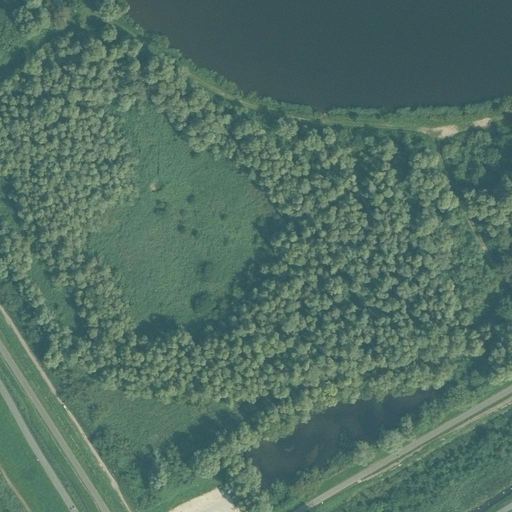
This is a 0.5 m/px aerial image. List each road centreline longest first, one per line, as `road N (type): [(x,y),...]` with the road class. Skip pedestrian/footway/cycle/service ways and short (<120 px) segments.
road 1 (unknown): [(130,511),(0,307)]
road 2 (unclassified): [(103,511),(0,346)]
road 3 (unknown): [(347,483),(374,477),(511,398)]
